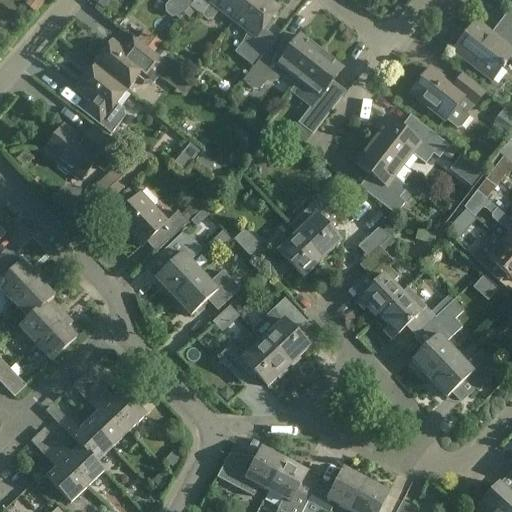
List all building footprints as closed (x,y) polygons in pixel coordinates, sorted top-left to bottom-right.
[(92,0),(92,1),(103,8),(108,0),(92,0)] [(168,0),(169,3),(165,8),(165,14),(171,18),(175,18),(179,21),(183,15),(189,8),(195,0),(168,0)] [(195,0),(189,8),(195,12),(207,21),(211,21),(219,12),(234,23),(251,0),(195,0)] [(266,0),(251,0),(234,23),(247,34),(242,44),(261,59),(268,49),(276,40),(263,30),(279,10),(266,0)] [(475,24),(453,52),(491,82),(509,58),(511,60),(511,19),(496,40),(475,24)] [(150,35),(142,45),(153,54),(161,44),(150,35)] [(268,49),(261,59),(241,84),(252,91),(259,91),(265,83),(276,82),(284,72),(298,84),(322,53),(300,36),(282,60),(268,49)] [(98,60),(93,67),(126,93),(136,81),(143,86),(150,85),(167,65),(153,54),(142,45),(132,37),(121,51),(111,43),(105,51),(102,51),(98,56),(98,60)] [(343,70),(322,53),(298,84),(319,100),(299,125),(300,127),(312,136),(341,99),(328,89),(343,70)] [(126,93),(93,67),(92,67),(94,69),(89,75),(86,75),(82,80),(82,84),(76,92),(85,99),(77,109),(110,136),(124,118),(123,111),(116,105),(126,93)] [(430,69),(410,95),(444,122),(446,120),(457,129),(462,129),(470,119),(467,116),(484,94),(462,76),(453,87),(430,69)] [(410,138),(400,130),(389,121),(373,143),(403,166),(413,154),(425,164),(433,154),(439,159),(441,157),(448,148),(420,126),(410,138)] [(48,147),(43,153),(80,182),(94,165),(103,172),(118,152),(91,131),(83,142),(63,127),(58,133),(55,134),(51,136),(49,139),(48,143),(48,147)] [(511,140),(500,155),(511,165),(511,140)] [(403,166),(373,143),(355,165),(369,177),(360,189),(395,217),(405,204),(399,199),(407,189),(394,178),(403,166)] [(448,148),(441,157),(449,162),(455,154),(448,148)] [(202,156),(195,164),(207,173),(213,165),(202,156)] [(145,172),(131,157),(104,182),(118,197),(145,172)] [(450,165),(459,172),(465,164),(456,157),(450,165)] [(495,169),(490,176),(501,183),(506,177),(495,169)] [(501,183),(490,176),(484,184),(494,192),(501,183)] [(206,202),(217,192),(209,183),(198,193),(206,202)] [(140,195),(112,221),(125,234),(127,232),(141,248),(157,233),(167,243),(187,224),(177,213),(166,223),(140,195)] [(297,235),(322,261),(340,244),(331,234),(341,224),(344,224),(344,213),(338,207),(327,207),(319,198),(298,219),(305,227),(297,235)] [(195,202),(184,213),(191,221),(203,210),(195,202)] [(464,210),(457,218),(467,226),(474,217),(464,210)] [(511,222),(496,210),(491,215),(491,219),(500,227),(503,227),(509,233),(501,242),(511,251),(511,222)] [(202,212),(191,222),(196,228),(207,217),(202,212)] [(245,230),(234,241),(255,263),(266,253),(245,230)] [(378,230),(358,249),(368,259),(379,248),(390,238),(382,233),(378,230)] [(172,300),(200,274),(189,263),(201,251),(184,233),(159,256),(169,267),(154,280),(172,300)] [(222,234),(216,240),(223,248),(230,242),(222,234)] [(322,261),(297,235),(285,246),(277,238),(270,245),(302,279),(322,261)] [(390,238),(379,248),(383,252),(394,242),(390,238)] [(511,281),(511,251),(501,242),(485,259),(511,282),(511,281)] [(358,301),(355,304),(362,312),(368,306),(379,318),(402,296),(401,296),(391,285),(398,278),(389,268),(394,263),(383,252),(379,248),(368,259),(360,266),(368,274),(376,283),(358,301)] [(0,291),(13,305),(42,278),(35,270),(31,274),(21,264),(0,284),(0,291)] [(248,288),(258,279),(249,269),(239,278),(248,288)] [(200,274),(172,300),(190,318),(207,302),(217,312),(239,291),(221,273),(209,284),(200,274)] [(42,278),(13,305),(28,322),(44,306),(53,298),(44,288),(48,284),(42,278)] [(402,296),(379,318),(389,328),(383,334),(391,341),(406,327),(416,337),(421,332),(430,323),(435,319),(431,314),(408,290),(402,296)] [(448,298),(431,314),(435,319),(452,302),(448,298)] [(284,301),(271,313),(252,330),(255,334),(288,368),(308,349),(294,335),(306,324),(284,301)] [(440,333),(410,362),(428,381),(455,355),(445,344),(461,329),(454,321),(462,313),(452,302),(435,319),(430,323),(440,333)] [(44,306),(28,322),(20,330),(36,347),(65,319),(58,311),(53,316),(44,306)] [(65,319),(36,347),(51,363),(76,340),(66,330),(71,325),(65,319)] [(287,369),(288,368),(255,334),(236,352),(231,346),(217,359),(240,384),(252,373),(267,388),(287,369)] [(455,355),(428,381),(446,400),(466,381),(478,393),(486,385),(491,378),(498,371),(480,352),(465,366),(455,355)] [(0,381),(10,371),(0,360),(0,381)] [(10,371),(0,381),(0,382),(14,398),(26,387),(10,371)] [(94,394),(130,432),(145,418),(121,392),(112,402),(99,389),(94,394)] [(223,390),(219,395),(226,402),(233,395),(229,390),(223,390)] [(130,432),(94,394),(85,402),(97,415),(88,423),(112,448),(130,432)] [(112,448),(88,423),(78,433),(66,420),(59,427),(79,449),(94,465),(112,448)] [(31,456),(45,444),(35,433),(22,445),(31,456)] [(94,465),(79,449),(70,457),(58,444),(51,451),(87,489),(103,474),(94,465)] [(268,494),(284,462),(261,450),(250,470),(238,463),(227,484),(247,495),(252,485),(268,494)] [(87,489),(51,451),(44,458),(56,471),(46,480),(70,505),(87,489)] [(173,453),(166,461),(174,468),(181,460),(173,453)] [(284,462),(268,494),(282,501),(277,511),(279,511),(302,511),(307,504),(309,500),(296,494),(306,474),(284,462)] [(310,498),(309,500),(307,504),(322,511),(330,511),(334,506),(346,511),(350,511),(366,483),(343,470),(332,490),(318,482),(310,498)] [(92,511),(111,493),(100,481),(66,511),(81,511),(88,506),(92,511)] [(366,483),(350,511),(378,511),(386,498),(388,495),(366,483)] [(511,511),(511,498),(498,486),(488,496),(490,497),(478,509),(481,511),(511,511)] [(22,510),(24,511),(38,511),(42,509),(33,500),(22,510)] [(401,506),(398,511),(415,511),(416,510),(403,503),(401,506)]
